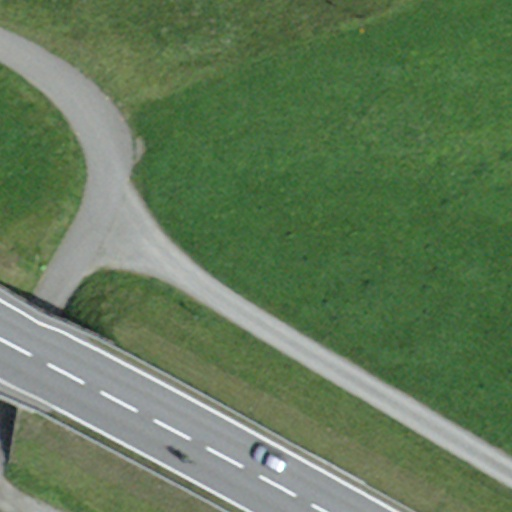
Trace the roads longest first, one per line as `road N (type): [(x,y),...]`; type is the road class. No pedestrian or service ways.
road 1 (track): [(511,470),(98,224)]
road 2 (primary): [(322,511),(0,338)]
road 3 (track): [(98,224),(113,163),(81,96),(0,46)]
road 4 (track): [(0,406),(98,224)]
